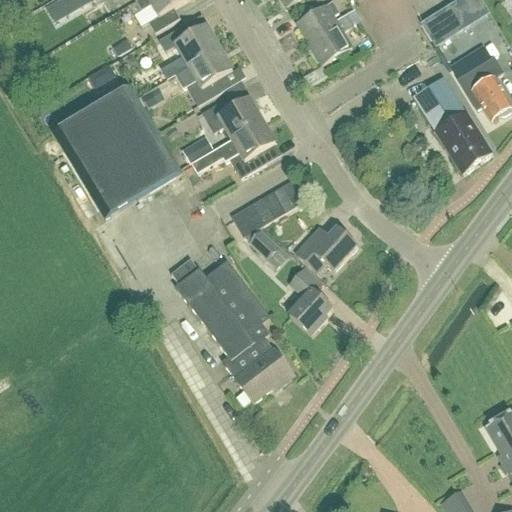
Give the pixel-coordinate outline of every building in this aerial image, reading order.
[(188,0),(146,0),(137,5),(142,15),(153,10),(160,22),(150,27),(156,39),(181,24),(175,14),(191,4),(188,0)] [(280,0),(289,13),(310,0),(280,0)] [(468,0),(457,7),(469,28),(488,16),(477,0),(468,0)] [(50,9),(61,28),(75,20),(65,1),(50,9)] [(337,27),(333,19),(339,16),(335,9),(299,31),(311,51),(360,22),(354,12),(346,17),(348,21),(337,27)] [(345,39),(355,33),(364,28),(360,22),(311,51),(324,72),(354,54),(345,39)] [(180,79),(190,73),(221,55),(209,33),(192,42),(185,31),(160,45),(167,57),(177,51),(185,63),(174,69),(180,79)] [(118,62),(133,53),(128,44),(113,53),(118,62)] [(221,55),(190,73),(198,86),(188,92),(200,112),(225,98),(219,87),(235,77),(221,55)] [(511,115),(511,114),(511,111),(495,84),(503,79),(494,65),(473,78),(466,66),(452,75),(459,87),(477,116),(482,113),(491,128),(501,122),(504,123),(511,119),(511,115)] [(88,82),(95,94),(117,82),(110,70),(88,82)] [(493,160),(444,84),(414,103),(463,181),(493,160)] [(105,225),(182,179),(130,93),(54,139),(105,225)] [(158,109),(151,97),(141,102),(149,114),(158,109)] [(233,146),(265,128),(252,105),(235,115),(229,104),(204,119),(215,139),(226,133),(233,146)] [(233,146),(193,170),(199,180),(225,165),(227,168),(231,166),(243,185),(268,170),(262,160),(278,150),(265,128),(233,146)] [(285,192),(298,213),(308,207),(296,185),(285,192)] [(275,198),(287,219),(298,213),(285,192),(275,198)] [(264,204),(277,225),(287,219),(275,198),(264,204)] [(254,210),(267,231),(277,225),(264,204),(254,210)] [(244,216),(256,237),(267,231),(254,210),(244,216)] [(256,237),(244,216),(233,222),(245,244),(256,237)] [(249,249),(268,267),(281,253),(262,235),(249,249)] [(335,278),(358,253),(338,235),(330,244),(321,235),(298,260),(318,279),(326,270),(335,278)] [(253,409),(279,389),(281,391),(294,381),(275,356),(274,357),(264,343),(269,339),(262,330),(269,324),(227,270),(207,285),(200,276),(176,294),(229,363),(223,368),(236,386),(253,409)] [(326,324),(333,316),(315,299),(323,290),(305,274),(290,291),(305,304),(289,322),(312,342),(328,325),(326,324)] [(127,330),(135,324),(128,312),(120,317),(127,330)] [(511,417),(485,433),(506,468),(500,471),(505,479),(509,477),(511,482),(511,490),(511,491),(511,417)]
